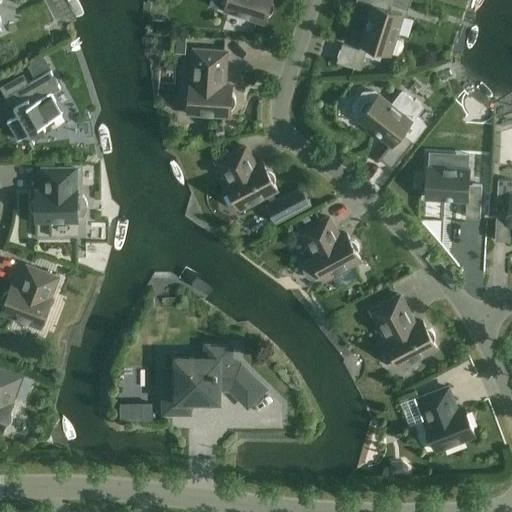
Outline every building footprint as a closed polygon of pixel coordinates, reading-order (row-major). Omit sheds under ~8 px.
[(226,0),(224,9),(264,22),(266,15),(267,15),(268,15),(268,14),(269,14),(270,14),(270,13),(271,13),(271,12),(272,12),(272,11),(272,10),(273,10),(273,9),(273,8),(273,7),(273,6),(273,5),(273,4),(273,3),(273,2),(272,2),(272,1),(271,0),(226,0)] [(360,69),(367,47),(389,54),(390,52),(393,53),(398,53),(400,50),(402,44),(401,40),(399,38),(395,37),(402,14),(388,9),(389,4),(407,10),(410,0),(356,0),(373,6),(359,49),(342,43),(336,62),(360,69)] [(176,36),(174,52),(184,52),(185,37),(176,36)] [(231,93),(231,86),(224,85),(226,52),(194,49),(191,83),(190,83),(187,113),(229,116),(230,109),(230,108),(231,108),(232,108),(232,107),(233,107),(233,106),(234,105),(234,104),(234,103),(235,103),(235,102),(235,101),(235,100),(235,99),(235,98),(235,97),(234,97),(234,96),(234,95),(233,95),(233,94),(232,94),(232,93),(231,93)] [(44,56),(29,65),(34,75),(50,67),(44,56)] [(50,70),(9,94),(16,105),(14,106),(18,114),(7,120),(18,140),(29,134),(31,136),(45,128),(43,124),(62,113),(50,93),(60,88),(50,70)] [(391,167),(412,141),(425,124),(414,115),(421,106),(401,90),(390,104),(378,95),(374,91),(363,93),(353,105),(355,115),(359,118),(391,144),(380,158),(391,167)] [(266,169),(262,163),(256,166),(245,146),(216,162),(227,181),(225,182),(240,209),(266,195),(270,202),(265,205),(275,223),(311,204),(301,186),(275,199),(271,192),(277,189),(273,183),(274,183),(274,182),(274,181),(275,181),(275,180),(275,179),(275,178),(275,177),(275,176),(274,176),(274,175),(274,174),(273,174),(273,173),(273,172),(272,172),(272,171),(271,171),(271,170),(270,170),(269,170),(269,169),(268,169),(267,169),(266,169)] [(427,167),(425,197),(466,199),(465,217),(480,218),(481,185),(468,184),(469,169),(427,167)] [(43,191),(35,191),(35,221),(77,221),(77,216),(82,216),(83,215),(83,214),(84,213),(85,212),(85,211),(86,210),(86,209),(86,208),(86,207),(86,206),(86,205),(86,203),(86,202),(85,201),(85,200),(85,199),(84,198),(83,197),(82,196),(82,195),(77,196),(77,190),(75,190),(75,168),(43,168),(43,191)] [(398,180),(395,184),(395,190),(400,194),(407,192),(410,188),(408,182),(404,179),(398,180)] [(494,240),(509,241),(510,223),(511,223),(511,193),(510,193),(511,180),(498,179),(494,240)] [(249,208),(256,221),(268,214),(262,201),(249,208)] [(360,259),(357,253),(357,252),(358,252),(358,251),(358,250),(358,249),(358,248),(358,247),(358,246),(358,245),(357,245),(357,244),(357,243),(356,243),(356,242),(355,242),(355,241),(354,241),(354,240),(353,240),(352,240),(352,239),(351,239),(350,239),(349,239),(346,233),(339,236),(328,217),(300,232),(310,252),(309,252),(311,257),(303,261),(302,267),(303,273),(308,278),(313,279),(321,274),(323,279),(360,259)] [(1,312),(40,327),(51,298),(49,298),(57,277),(27,265),(19,286),(12,284),(1,312)] [(425,327),(422,321),(415,324),(399,295),(371,310),(387,340),(385,340),(399,367),(436,347),(433,341),(434,340),(434,339),(434,338),(434,337),(434,336),(434,335),(434,334),(434,333),(434,332),(433,332),(433,331),(432,331),(432,330),(432,329),(431,329),(430,329),(430,328),(429,328),(429,327),(428,327),(427,327),(426,327),(425,327)] [(247,405),(264,388),(240,364),(230,364),(230,346),(206,346),(206,358),(176,358),(176,370),(164,370),(164,412),(188,412),(188,400),(218,400),(218,388),(230,388),(247,405)] [(25,397),(31,380),(0,368),(0,431),(1,432),(12,404),(10,403),(14,393),(25,397)] [(424,422),(427,428),(427,429),(426,429),(426,430),(426,431),(425,431),(425,432),(425,433),(425,434),(425,435),(425,436),(425,437),(426,437),(426,438),(426,439),(427,439),(427,440),(427,441),(428,441),(428,442),(429,442),(430,442),(430,443),(431,443),(432,443),(432,444),(433,444),(435,450),(475,435),(464,407),(456,410),(448,387),(417,398),(426,421),(424,422)] [(134,403),(119,403),(118,418),(134,418),(134,403)] [(403,461),(390,461),(390,474),(408,473),(407,465),(403,461)]
